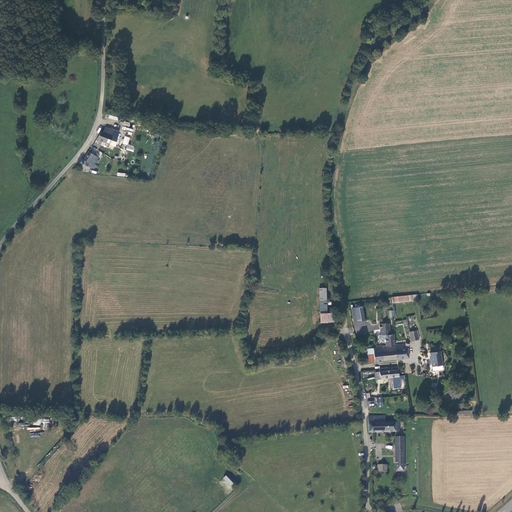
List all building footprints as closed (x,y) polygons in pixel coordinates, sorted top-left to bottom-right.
[(97,139),(110,144),(115,130),(106,127),(103,133),(102,132),(97,139)] [(89,152),(83,159),(89,163),(92,159),(94,161),(96,156),(89,152)] [(417,297),(417,294),(391,297),(392,303),(411,300),(410,297),(417,297)] [(362,307),(355,308),(356,322),(364,321),(362,307)] [(334,312),(327,312),(320,313),(320,323),(334,322),(334,312)] [(389,335),(388,322),(386,322),(386,324),(380,324),(381,336),(385,335),(385,345),(394,344),(393,335),(389,335)] [(410,341),(419,340),(417,330),(409,331),(410,341)] [(408,346),(409,342),(406,342),(405,343),(394,344),(396,359),(409,358),(408,349),(406,349),(406,346),(408,346)] [(368,362),(396,359),(394,344),(385,345),(373,346),(373,348),(367,349),(367,350),(368,362)] [(440,351),(430,353),(432,370),(442,369),(440,351)] [(380,379),(399,377),(397,367),(379,369),(379,370),(379,372),(380,379)] [(362,372),(363,379),(374,377),(373,370),(362,372)] [(384,424),(384,416),(368,417),(369,433),(399,432),(399,423),(384,424)] [(42,419),(42,427),(27,427),(27,430),(49,430),(49,419),(42,419)] [(395,466),(396,471),(404,471),(404,437),(395,437),(395,466)] [(334,451),(335,452),(340,461),(346,458),(340,447),(334,451)] [(226,473),(221,477),(229,485),(233,480),(226,473)]
